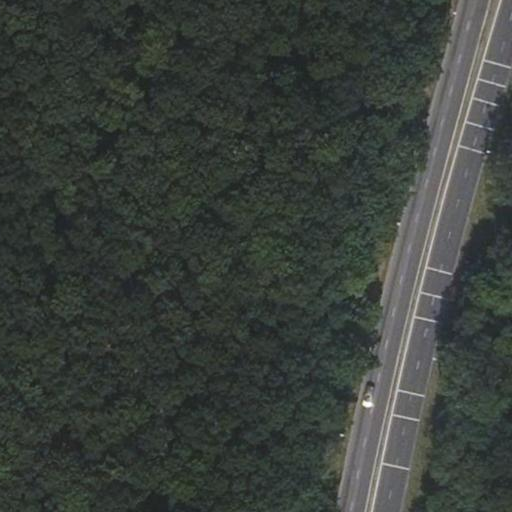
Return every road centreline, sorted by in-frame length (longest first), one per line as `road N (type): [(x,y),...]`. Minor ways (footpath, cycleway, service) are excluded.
road 1 (primary): [(475,0),(350,511)]
road 2 (primary): [(387,511),(422,341),(511,20)]
